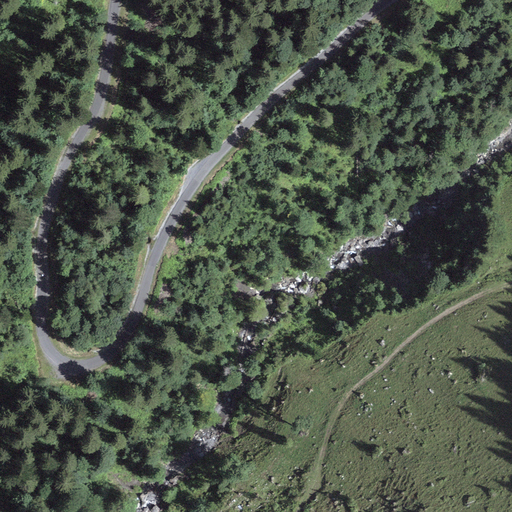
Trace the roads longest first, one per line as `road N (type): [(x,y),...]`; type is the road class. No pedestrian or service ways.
road 1 (tertiary): [(389,0),(209,164),(173,217),(122,341),(78,366),(52,353),(43,334),(42,244),(60,177),(96,105),(116,0)]
road 2 (track): [(511,287),(435,318),(343,398),(295,511)]
